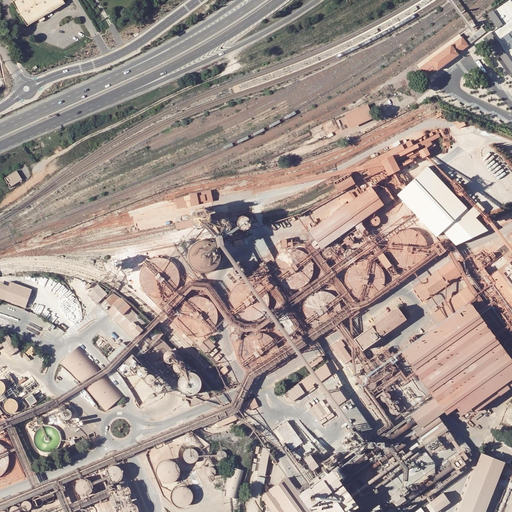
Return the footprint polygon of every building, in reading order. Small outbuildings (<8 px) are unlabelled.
[(10,0),(10,1),(23,24),(34,18),(39,15),(61,3),(59,0),(10,0)] [(491,31),(485,36),(493,47),(511,72),(511,73),(511,0),(505,0),(493,9),(503,23),(500,25),(497,27),(493,30),(491,31)] [(493,9),(487,13),(496,25),(497,27),(500,25),(503,23),(493,9)] [(473,33),(466,39),(469,43),(476,38),(486,31),(482,26),(473,33)] [(444,49),(461,37),(459,34),(417,65),(419,68),(444,49)] [(444,49),(419,68),(418,69),(425,79),(436,70),(437,71),(452,60),(460,55),(459,54),(470,46),(462,36),(461,37),(444,49)] [(367,102),(344,113),(350,127),(373,116),(367,102)] [(380,162),(392,156),(396,164),(413,154),(412,152),(410,148),(409,146),(413,145),(410,140),(365,164),(366,165),(368,169),(372,176),(384,170),(380,162)] [(429,155),(426,148),(418,152),(422,159),(429,155)] [(399,170),(396,164),(392,156),(380,162),(384,170),(388,176),(399,170)] [(10,187),(22,179),(17,170),(4,177),(10,187)] [(354,184),(350,177),(335,186),(339,193),(354,184)] [(456,186),(455,187),(454,188),(454,189),(454,190),(454,192),(454,193),(455,194),(455,195),(456,195),(457,196),(458,196),(460,196),(461,196),(462,196),(463,195),(464,195),(465,194),(465,193),(465,192),(465,191),(465,189),(465,188),(465,187),(464,187),(463,186),(462,185),(461,185),(460,185),(459,185),(458,185),(457,186),(456,186)] [(370,187),(308,232),(321,250),(383,206),(370,187)] [(385,188),(377,193),(385,204),(393,199),(385,188)] [(211,195),(210,190),(197,193),(175,198),(176,203),(178,209),(213,201),(211,195)] [(212,225),(212,227),(214,238),(232,234),(230,224),(229,218),(224,218),(212,220),(212,219),(211,216),(209,206),(190,210),(192,220),(193,223),(193,226),(194,229),(212,225)] [(250,221),(250,219),(249,217),(248,216),(246,215),(244,214),(242,214),(240,215),(239,216),(237,218),(237,220),(237,222),(238,224),(240,226),(242,227),(244,227),(246,226),(248,225),(249,223),(250,221)] [(371,226),(372,226),(372,227),(374,227),(375,227),(376,227),(377,226),(378,226),(378,225),(379,224),(379,223),(379,222),(379,221),(379,220),(379,219),(378,218),(377,217),(376,217),(375,217),(374,217),(373,217),(372,217),(371,218),(370,219),(369,220),(369,222),(369,223),(369,224),(370,225),(371,226)] [(193,223),(192,220),(176,223),(176,227),(177,229),(193,226),(193,223)] [(354,229),(354,230),(353,230),(353,231),(352,232),(352,233),(353,235),(354,236),(354,237),(356,238),(357,238),(358,238),(359,238),(360,238),(361,237),(362,236),(362,235),(363,234),(363,233),(363,232),(362,231),(362,230),(361,229),(360,229),(359,228),(358,228),(357,228),(356,228),(355,228),(354,229)] [(388,255),(388,257),(389,258),(390,260),(391,262),(393,263),(394,265),(396,266),(398,267),(400,268),(401,269),(403,269),(406,269),(408,269),(410,269),(412,269),(414,268),(416,268),(417,267),(419,266),(421,264),(422,263),(424,261),(425,259),(426,258),(426,256),(427,254),(427,252),(427,250),(427,247),(427,245),(427,243),(426,241),(425,240),(423,237),(422,235),(421,234),(419,233),(417,232),(415,231),(413,230),(411,229),(409,229),(407,229),(405,229),(403,229),(401,230),(399,231),(397,232),(396,233),(394,234),(393,235),(391,237),(390,239),(389,241),(388,242),(388,244),(387,246),(387,249),(387,251),(387,253),(388,255)] [(346,236),(345,236),(344,237),(344,238),(344,239),(343,240),(344,241),(344,242),(344,243),(345,244),(346,245),(347,245),(348,245),(349,245),(350,245),(351,244),(352,244),(353,243),(353,242),(353,241),(354,240),(353,239),(353,238),(353,237),(352,236),(351,236),(350,235),(349,235),(348,235),(347,235),(346,236)] [(292,239),(282,240),(282,248),(287,247),(287,246),(293,245),(292,239)] [(194,271),(196,272),(197,272),(198,273),(200,273),(202,274),(204,274),(206,273),(208,273),(209,273),(211,272),(213,271),(214,270),(216,268),(217,267),(218,265),(219,264),(220,262),(220,260),(220,258),(220,256),(220,254),(220,253),(219,251),(219,249),(218,247),(217,246),(215,245),(214,243),(212,242),(211,241),(209,241),(207,240),(205,240),(202,240),(200,240),(199,241),(197,241),(195,242),(194,243),(192,244),(191,246),(190,247),(189,249),(188,251),(187,252),(187,254),(187,256),(187,258),(187,260),(187,262),(188,263),(189,265),(190,267),(191,268),(193,269),(194,271)] [(290,250),(288,250),(286,250),(284,251),(282,252),(280,253),(279,255),(277,256),(276,258),(275,259),(274,261),(273,263),(273,265),(272,267),(272,269),(272,271),(273,273),(273,275),(274,277),(275,279),(276,281),(277,283),(279,284),(280,285),(282,287),(284,288),(286,288),(288,289),(290,289),(292,290),(295,290),(297,289),(299,289),(301,288),(302,287),(304,286),(306,285),(307,283),(309,282),(310,280),(311,278),(312,276),(312,274),(312,272),(313,270),(313,268),(312,266),(312,264),(311,262),(310,260),(309,258),(308,257),(307,255),(305,254),(303,253),(302,252),(300,251),(298,250),(296,250),(294,249),(292,249),(290,250)] [(385,271),(390,267),(381,254),(376,258),(385,271)] [(153,297),(155,298),(157,298),(159,299),(161,299),(163,298),(165,298),(167,297),(169,296),(171,295),(172,294),(174,293),(175,291),(177,290),(178,288),(179,286),(179,284),(180,282),(180,280),(180,278),(180,276),(180,274),(179,272),(179,270),(178,268),(177,266),(175,264),(174,263),(172,262),(170,260),(169,259),(167,259),(165,258),(163,258),(160,257),(158,257),(156,258),(154,258),(152,259),(150,260),(148,261),(147,262),(145,263),(144,265),(142,266),(141,268),(141,270),(140,272),(139,274),(139,276),(139,278),(139,280),(139,282),(140,284),(141,286),(142,288),(143,290),(144,292),(146,293),(147,294),(149,296),(151,297),(153,297)] [(112,260),(111,261),(111,262),(110,263),(110,264),(110,265),(110,266),(110,267),(110,268),(111,269),(112,269),(113,270),(114,271),(115,271),(116,271),(117,270),(118,270),(119,269),(120,268),(121,267),(121,266),(121,265),(121,264),(121,263),(120,262),(119,261),(119,260),(118,260),(117,260),(116,259),(114,259),(113,260),(112,260)] [(348,292),(350,294),(352,295),(354,297),(355,298),(357,299),(359,299),(361,300),(363,300),(365,300),(367,300),(370,299),(371,299),(373,298),(375,297),(377,296),(379,294),(381,291),(382,289),(383,288),(384,286),(384,284),(385,282),(385,280),(385,277),(384,275),(384,273),(383,271),(382,270),(381,268),(380,266),(378,265),(377,263),(375,262),(373,261),(371,261),(369,260),(367,260),(365,259),(363,260),(361,260),(359,260),(357,261),(355,262),(353,263),(352,264),(350,266),(349,267),(347,269),(346,271),(346,272),(345,274),(345,276),(344,278),(344,281),(344,283),(345,285),(345,287),(346,289),(347,290),(348,292)] [(511,260),(488,277),(511,311),(511,260)] [(453,265),(458,271),(464,267),(462,261),(456,265),(455,263),(453,265)] [(124,264),(124,265),(123,265),(123,267),(123,268),(123,269),(123,270),(124,271),(125,272),(126,273),(128,273),(129,273),(130,273),(131,272),(132,272),(132,271),(133,270),(133,269),(133,268),(133,267),(133,266),(133,265),(132,264),(131,263),(130,263),(129,263),(128,263),(127,263),(126,263),(125,263),(124,264)] [(421,282),(431,296),(460,275),(458,271),(453,265),(451,263),(437,272),(421,282)] [(237,266),(231,272),(239,280),(245,274),(237,266)] [(238,283),(236,285),(235,286),(233,287),(232,289),(231,291),(230,293),(229,295),(229,297),(228,299),(228,301),(228,303),(229,305),(229,307),(230,309),(231,311),(232,312),(233,314),(235,316),(236,317),(238,318),(240,319),(242,320),(244,321),(246,321),(248,321),(250,321),(252,321),(254,320),(256,320),(258,319),(260,318),(262,317),(263,315),(265,314),(266,312),(267,310),(268,308),(269,306),(269,304),(269,302),(269,300),(269,298),(269,296),(268,294),(268,292),(267,290),(265,289),(264,287),(263,285),(261,284),(259,283),(258,282),(256,281),(254,281),(252,280),(249,280),(247,280),(245,280),(243,281),(241,282),(239,282),(238,283)] [(8,286),(0,282),(0,298),(3,300),(8,286)] [(10,282),(8,286),(3,300),(25,308),(32,289),(10,282)] [(431,296),(421,282),(414,288),(423,302),(431,296)] [(98,304),(108,293),(98,284),(88,294),(98,304)] [(469,303),(475,299),(467,287),(445,302),(446,304),(433,313),(440,323),(400,352),(433,398),(431,400),(410,414),(418,426),(420,429),(440,414),(443,412),(445,415),(455,408),(461,415),(471,408),(474,412),(511,385),(511,361),(469,303)] [(318,291),(316,292),(315,292),(313,293),(311,294),(309,295),(308,296),(306,297),(305,299),(304,301),(303,303),(302,304),(302,306),(301,308),(301,310),(301,312),(302,314),(302,316),(303,318),(304,320),(306,323),(307,325),(309,326),(310,327),(312,328),(314,329),(316,330),(318,330),(320,330),(322,330),(324,330),(326,330),(328,329),(330,328),(332,327),(333,326),(335,325),(336,323),(337,322),(338,320),(339,318),(340,316),(340,314),(341,312),(341,310),(340,308),(340,306),(339,304),(339,302),(338,300),(336,299),(335,297),(334,296),(332,295),(330,293),(328,293),(326,292),(324,291),(322,291),(320,291),(318,291)] [(191,336),(193,337),(195,337),(197,337),(199,337),(201,337),(203,336),(205,336),(207,335),(209,334),(211,333),(212,331),(214,330),(215,328),(216,326),(217,324),(217,322),(218,320),(218,318),(218,316),(218,314),(217,312),(217,310),(216,308),(215,306),(214,305),(213,303),(211,302),(209,300),(208,299),(206,298),(203,298),(201,297),(199,297),(197,297),(195,297),(193,297),(191,298),(189,299),(187,300),(186,301),(184,302),(183,304),(181,305),(180,307),(179,309),(179,311),(178,313),(178,315),(178,317),(178,319),(178,321),(178,323),(179,325),(180,327),(181,328),(182,330),(184,332),(185,333),(187,334),(189,335),(191,336)] [(172,351),(156,334),(139,316),(120,298),(107,312),(125,330),(152,357),(155,361),(160,357),(163,360),(164,360),(163,359),(163,357),(164,356),(164,355),(165,354),(165,353),(166,353),(167,352),(168,352),(169,352),(171,352),(172,352),(172,351)] [(361,351),(405,320),(397,308),(353,339),(361,351)] [(298,329),(286,312),(277,319),(289,335),(298,329)] [(141,314),(139,316),(156,334),(159,332),(141,314)] [(152,357),(125,330),(123,332),(149,360),(152,357)] [(259,332),(257,332),(255,332),(253,333),(251,333),(249,334),(247,335),(245,336),(244,338),(242,339),(241,341),(240,343),(239,344),(238,346),(238,348),(238,350),(237,352),(238,355),(238,357),(238,359),(239,360),(240,362),(241,364),(242,366),(244,367),(245,369),(247,370),(249,371),(251,371),(253,372),(255,372),(257,373),(259,373),(261,372),(263,372),(265,371),(267,370),(269,369),(270,368),(272,367),(274,364),(275,363),(276,361),(277,359),(277,357),(278,355),(278,353),(278,351),(278,349),(277,347),(277,345),(276,343),(275,341),(273,340),(272,338),(270,337),(269,336),(267,334),(265,334),(263,333),(261,333),(259,332)] [(0,348),(3,346),(10,356),(18,350),(7,334),(0,338),(0,348)] [(206,340),(197,349),(205,356),(214,348),(206,340)] [(164,382),(124,342),(106,359),(118,373),(139,406),(164,382)] [(31,356),(37,350),(33,346),(27,351),(31,356)] [(104,413),(121,397),(77,347),(59,363),(104,413)] [(344,365),(352,359),(343,347),(335,352),(344,365)] [(174,353),(173,352),(172,352),(171,352),(169,352),(168,352),(167,352),(166,353),(165,353),(165,354),(164,355),(164,356),(163,357),(163,359),(164,360),(165,361),(165,362),(166,363),(167,363),(168,364),(170,364),(171,364),(172,363),(173,363),(174,362),(174,361),(175,360),(175,359),(176,358),(176,357),(175,356),(175,355),(174,354),(174,353)] [(331,360),(338,369),(341,367),(335,357),(331,360)] [(175,362),(174,363),(173,364),(173,366),(173,367),(173,368),(173,369),(173,370),(174,371),(175,372),(176,373),(177,373),(178,374),(179,374),(181,374),(182,373),(183,373),(184,372),(184,371),(185,370),(185,369),(186,368),(186,366),(186,365),(185,364),(185,363),(184,362),(183,362),(182,361),(181,361),(179,360),(178,360),(177,361),(176,361),(175,362)] [(338,369),(331,360),(315,372),(311,374),(285,392),(292,402),(314,387),(311,383),(314,381),(317,384),(318,383),(321,381),(338,369)] [(186,373),(184,374),(183,374),(182,375),(181,376),(180,378),(179,379),(179,380),(178,382),(178,383),(178,385),(179,387),(179,388),(180,389),(181,391),(182,392),(183,393),(184,394),(187,395),(188,395),(190,395),(191,395),(193,395),(194,394),(196,394),(197,393),(198,392),(199,390),(200,389),(201,388),(201,386),(201,385),(201,383),(201,382),(201,380),(200,379),(199,377),(198,376),(197,375),(196,374),(195,373),(193,373),(192,372),(190,372),(189,372),(187,373),(186,373)] [(0,394),(10,387),(3,378),(0,379),(0,394)] [(333,409),(336,408),(339,406),(350,398),(342,386),(331,394),(328,397),(326,398),(333,409)] [(230,390),(221,393),(223,399),(232,395),(230,390)] [(33,405),(39,400),(35,393),(28,398),(33,405)] [(190,399),(193,406),(210,398),(208,394),(200,398),(199,396),(190,399)] [(20,410),(19,398),(6,399),(7,411),(20,410)] [(242,403),(246,412),(258,407),(255,398),(242,403)] [(322,400),(320,402),(326,412),(320,417),(313,407),(310,409),(319,422),(332,413),(322,400)] [(326,412),(320,402),(313,407),(320,417),(326,412)] [(218,427),(236,419),(232,407),(213,415),(218,427)] [(286,442),(292,451),(303,442),(288,421),(273,431),(283,445),(286,442)] [(453,439),(448,432),(436,440),(442,447),(453,439)] [(360,433),(346,436),(350,455),(342,457),(342,456),(328,459),(329,464),(348,460),(361,457),(361,453),(357,454),(355,449),(358,449),(357,444),(363,443),(363,447),(364,447),(365,451),(373,449),(371,441),(370,441),(369,437),(361,439),(360,433)] [(4,447),(3,446),(2,445),(0,444),(0,443),(0,476),(2,475),(3,474),(5,472),(6,470),(7,469),(8,467),(8,465),(9,463),(9,461),(9,459),(9,457),(8,455),(8,453),(7,451),(6,449),(4,447)] [(190,447),(189,447),(188,448),(187,449),(186,450),(185,451),(185,452),(184,453),(184,454),(184,456),(184,457),(185,458),(186,459),(186,460),(187,461),(189,462),(190,462),(191,462),(192,462),(194,462),(196,461),(197,460),(198,459),(199,458),(199,457),(199,456),(200,455),(200,453),(199,452),(199,451),(198,450),(197,449),(196,448),(195,447),(194,447),(193,447),(191,447),(190,447)] [(260,475),(268,475),(271,448),(262,447),(260,475)] [(461,449),(449,457),(458,469),(465,464),(463,461),(467,458),(461,449)] [(223,451),(222,451),(221,451),(220,451),(219,451),(218,452),(217,453),(216,454),(216,456),(216,457),(217,458),(217,459),(218,459),(218,460),(219,461),(220,461),(222,461),(223,461),(224,461),(225,460),(226,459),(227,458),(227,457),(227,456),(227,455),(227,454),(226,453),(225,452),(225,451),(224,451),(223,451)] [(457,511),(484,511),(504,462),(481,453),(457,511)] [(319,466),(310,454),(304,459),(312,471),(319,466)] [(162,461),(161,462),(160,463),(159,464),(158,465),(158,467),(157,468),(157,470),(157,473),(157,474),(158,476),(158,477),(159,478),(160,480),(161,481),(163,481),(164,482),(165,482),(167,483),(169,483),(170,483),(172,482),(173,482),(174,481),(175,480),(176,480),(177,479),(178,477),(179,476),(179,475),(180,473),(180,472),(180,470),(179,469),(179,467),(178,466),(178,464),(176,463),(175,462),(174,461),(173,461),(171,460),(170,460),(168,460),(166,460),(165,460),(163,461),(162,461)] [(109,467),(107,468),(106,469),(106,470),(105,472),(105,473),(105,476),(105,477),(106,478),(106,480),(107,481),(108,482),(110,482),(111,483),(112,483),(114,483),(115,483),(117,483),(118,482),(119,481),(120,480),(121,479),(122,478),(122,477),(123,476),(123,474),(123,473),(122,471),(122,470),(121,469),(120,468),(119,467),(118,466),(117,466),(115,466),(114,465),(112,465),(111,466),(110,466),(109,467)] [(215,475),(215,474),(215,473),(216,473),(216,472),(216,471),(215,470),(215,469),(214,468),(213,467),(212,467),(211,467),(210,467),(209,467),(208,467),(207,468),(206,469),(206,470),(205,471),(205,472),(205,473),(206,474),(206,475),(207,476),(208,477),(209,477),(210,477),(211,477),(212,477),(213,477),(214,476),(215,475)] [(244,471),(230,467),(223,496),(236,499),(244,471)] [(349,511),(357,506),(332,470),(300,492),(314,511),(349,511)] [(81,478),(80,479),(79,480),(78,481),(77,482),(76,483),(75,485),(75,487),(75,488),(76,489),(76,491),(77,492),(77,493),(78,494),(80,494),(81,495),(82,495),(83,496),(85,496),(86,495),(87,495),(89,494),(90,494),(91,493),(91,492),(92,491),(93,489),(93,488),(93,487),(93,485),(92,484),(92,483),(92,482),(91,481),(90,480),(89,479),(88,478),(86,478),(85,478),(84,478),(82,478),(81,478)] [(310,511),(287,478),(265,493),(264,502),(271,511),(310,511)] [(119,484),(118,485),(117,486),(116,487),(115,488),(114,489),(114,490),(113,491),(113,493),(113,494),(113,495),(114,497),(115,498),(116,499),(117,500),(118,501),(120,501),(121,502),(123,502),(124,502),(125,501),(127,501),(128,500),(129,499),(130,498),(130,496),(131,495),(131,494),(131,492),(131,491),(131,490),(130,488),(129,487),(128,486),(127,485),(126,485),(125,484),(124,484),(122,484),(121,484),(119,484)] [(173,492),(173,493),(172,495),(172,496),(172,498),(173,499),(173,501),(174,502),(175,503),(176,504),(177,505),(178,506),(180,506),(182,507),(183,507),(185,507),(186,506),(187,506),(189,505),(190,504),(191,503),(192,502),(192,500),(193,499),(193,498),(193,497),(193,496),(193,494),(192,493),(192,491),(191,490),(190,489),(189,488),(188,487),(186,487),(185,486),(183,486),(182,486),(180,486),(179,487),(178,488),(176,488),(175,489),(174,491),(173,492)] [(48,491),(47,491),(46,491),(45,492),(45,493),(44,494),(44,495),(44,496),(44,497),(44,498),(45,499),(46,500),(47,501),(48,501),(49,501),(50,501),(51,501),(52,500),(53,499),(54,499),(54,498),(54,497),(54,496),(54,495),(54,494),(53,493),(52,492),(52,491),(51,491),(50,491),(49,491),(48,491)] [(37,496),(36,496),(35,497),(34,497),(34,498),(33,499),(33,500),(33,501),(33,502),(33,503),(34,505),(35,505),(36,506),(37,506),(38,506),(39,506),(40,506),(41,506),(42,505),(43,504),(43,503),(43,502),(43,501),(43,500),(43,499),(42,498),(41,497),(40,496),(39,496),(38,496),(37,496)] [(25,501),(24,501),(24,502),(23,502),(22,503),(22,504),(22,505),(21,506),(22,507),(22,508),(23,510),(24,510),(24,511),(25,511),(27,511),(28,511),(29,511),(30,510),(31,510),(31,509),(32,508),(32,507),(32,506),(32,505),(31,504),(31,503),(30,502),(29,501),(28,501),(27,501),(26,501),(25,501)] [(128,503),(127,503),(126,503),(125,504),(124,505),(123,506),(122,507),(121,508),(121,509),(120,511),(138,511),(139,511),(138,510),(138,509),(138,508),(137,507),(136,506),(135,505),(134,504),(133,503),(132,503),(131,502),(129,502),(128,503)]
